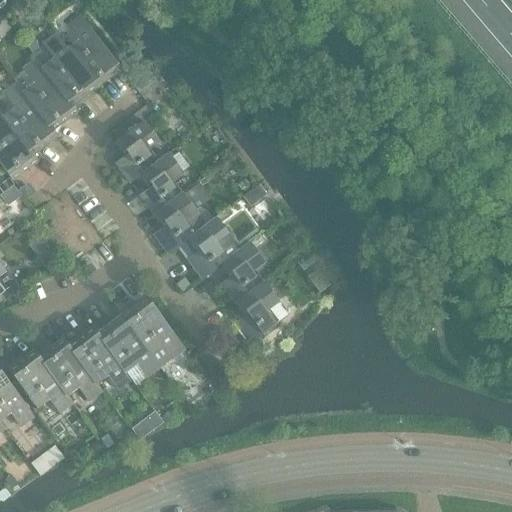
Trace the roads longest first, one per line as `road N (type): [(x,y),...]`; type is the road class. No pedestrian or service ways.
road 1 (tertiary): [(511,473),(374,461),(214,485),(144,511)]
road 2 (residential): [(0,327),(86,294),(140,256)]
